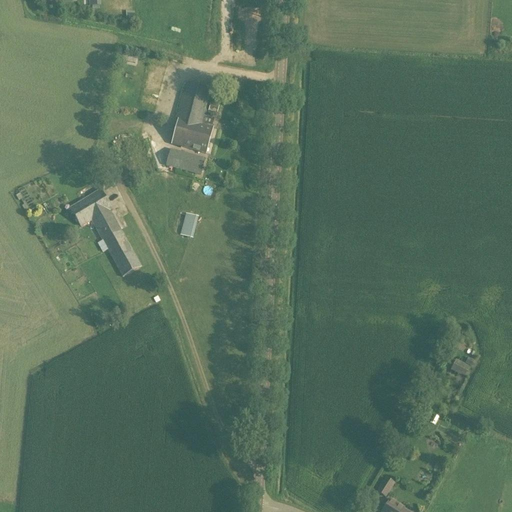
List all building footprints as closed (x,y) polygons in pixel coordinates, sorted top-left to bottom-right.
[(152,57),(148,70),(164,74),(167,62),(152,57)] [(162,83),(146,79),(138,109),(154,113),(162,83)] [(171,145),(172,145),(186,149),(206,154),(213,129),(201,125),(210,92),(186,85),(177,119),(178,119),(171,145)] [(134,97),(136,89),(120,86),(118,94),(134,97)] [(128,175),(160,161),(149,137),(117,150),(128,175)] [(170,150),(165,167),(200,176),(205,159),(184,154),(186,149),(172,145),(170,150)] [(123,278),(141,267),(109,211),(111,210),(101,191),(69,208),(80,228),(91,222),(123,278)] [(197,218),(185,215),(179,236),(192,239),(197,218)] [(469,368),(455,360),(450,371),(464,378),(469,368)] [(385,498),(394,484),(385,478),(376,493),(385,498)] [(404,511),(403,511),(404,509),(390,501),(382,511),(404,511)]
